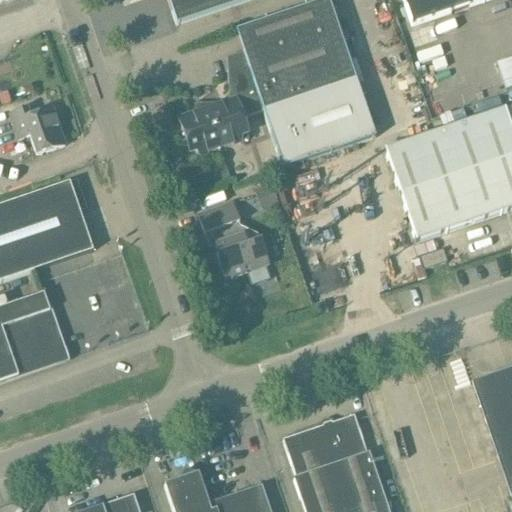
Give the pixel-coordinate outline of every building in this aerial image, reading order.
[(264,0),(124,0),(126,5),(139,0),(166,0),(176,30),(264,0)] [(401,0),(412,30),(501,0),(401,0)] [(263,116),(282,174),(375,143),(328,4),(236,35),(243,57),(227,62),(229,106),(235,104),(239,116),(248,113),(251,120),(263,116)] [(229,106),(207,114),(220,154),(249,144),(242,123),(251,120),(248,113),(239,116),(235,104),(229,106)] [(30,122),(27,113),(9,119),(18,143),(29,139),(36,160),(65,150),(52,114),(30,122)] [(511,113),(384,157),(415,248),(511,214),(511,113)] [(192,163),(220,154),(207,114),(178,124),(192,163)] [(87,214),(77,184),(35,198),(0,210),(0,286),(92,256),(79,216),(87,214)] [(232,208),(198,220),(205,239),(210,237),(218,260),(216,260),(220,272),(224,285),(238,280),(268,270),(260,245),(259,246),(256,237),(239,229),(239,227),(232,208)] [(447,266),(443,254),(420,262),(424,274),(447,266)] [(0,386),(66,364),(43,298),(7,311),(3,299),(0,300),(0,386)] [(511,375),(474,388),(474,389),(511,500),(511,375)] [(366,458),(354,420),(282,445),(295,482),(293,483),(302,511),(387,511),(369,457),(366,458)] [(195,479),(185,474),(179,484),(164,490),(171,511),(268,511),(261,491),(208,509),(198,478),(195,479)] [(137,511),(133,500),(98,511),(137,511)]
